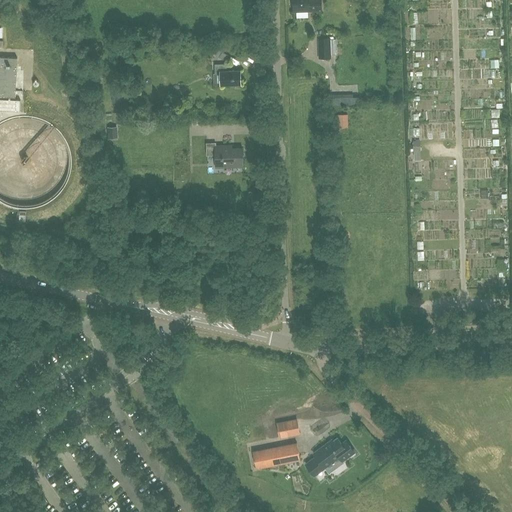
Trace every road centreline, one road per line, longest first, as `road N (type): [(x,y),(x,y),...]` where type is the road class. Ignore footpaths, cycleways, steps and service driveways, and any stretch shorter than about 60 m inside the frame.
road 1 (unclassified): [(285,342),(275,0)]
road 2 (unclassified): [(285,342),(0,277)]
road 3 (residential): [(459,511),(323,369),(317,349)]
road 4 (unclassified): [(317,349),(511,336)]
